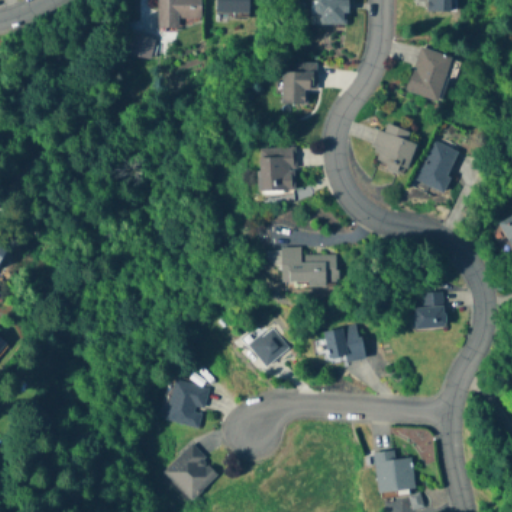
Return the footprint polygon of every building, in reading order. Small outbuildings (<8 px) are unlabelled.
[(157,0),(157,30),(179,30),(179,20),(201,20),(201,0),(157,0)] [(216,0),(217,14),(250,14),(249,0),(216,0)] [(316,0),(317,26),(348,26),(347,0),(316,0)] [(427,1),(427,12),(451,12),(451,0),(420,0),(420,1),(427,1)] [(440,102),(452,57),(419,48),(407,93),(440,102)] [(282,105),(305,106),(306,90),(316,90),(316,64),(298,64),(297,72),(283,71),(282,105)] [(416,143),(408,142),(411,132),(380,125),(371,163),(408,173),(416,143)] [(444,193),(457,151),(431,142),(418,184),(444,193)] [(259,149),(260,192),(296,192),(295,148),(259,149)] [(511,215),(499,222),(511,249),(511,215)] [(0,265),(9,253),(0,247),(0,265)] [(337,255),(301,256),(301,250),(267,251),(267,267),(281,267),(282,286),(338,285),(337,255)] [(413,307),(414,330),(445,329),(443,293),(419,294),(420,307),(413,307)] [(364,355),(356,324),(323,332),(331,364),(364,355)] [(267,367),(289,348),(270,327),(248,347),(267,367)] [(0,354),(1,356),(9,346),(0,338),(0,354)] [(208,388),(175,380),(165,420),(198,429),(208,388)] [(191,502),(220,474),(191,445),(163,473),(191,502)] [(373,454),(379,495),(415,490),(411,458),(395,460),(394,451),(373,454)]
